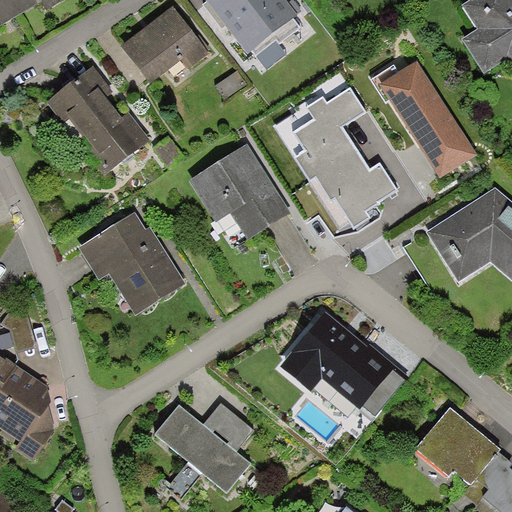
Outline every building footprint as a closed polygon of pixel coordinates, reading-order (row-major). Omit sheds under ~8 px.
[(0,0),(0,24),(2,27),(43,2),(48,10),(63,0),(0,0)] [(205,0),(248,54),(302,12),(293,0),(288,4),(285,0),(205,0)] [(511,0),(470,0),(462,5),(478,30),(462,40),(483,75),(507,59),(511,63),(511,0)] [(173,8),(121,48),(151,85),(181,61),(188,70),(209,54),(173,8)] [(478,156),(418,62),(380,87),(440,180),(478,156)] [(69,119),(80,132),(114,105),(108,97),(114,93),(94,66),(47,102),(63,124),(69,119)] [(237,72),(216,87),(226,100),(247,85),(237,72)] [(310,182),(315,178),(356,152),(341,129),(366,113),(351,89),(327,104),(323,98),(307,108),(315,120),(294,134),(306,152),(295,159),(310,182)] [(124,117),(114,105),(80,132),(88,143),(83,147),(106,177),(151,142),(129,113),(124,117)] [(169,136),(153,148),(169,170),(185,158),(169,136)] [(291,214),(247,144),(189,181),(217,224),(232,215),(248,241),(291,214)] [(369,172),(356,152),(315,178),(331,203),(335,200),(354,230),(370,219),(366,214),(379,206),(378,204),(398,191),(380,164),(369,172)] [(511,202),(496,189),(427,232),(460,283),(491,263),(511,281),(511,202)] [(146,230),(136,213),(79,248),(99,281),(109,274),(135,317),(186,286),(151,228),(146,230)] [(27,313),(14,305),(1,325),(10,331),(17,353),(37,348),(27,313)] [(367,347),(326,313),(280,367),(311,393),(323,380),(360,411),(397,366),(370,344),(367,347)] [(0,389),(2,391),(17,367),(11,362),(9,365),(0,358),(0,389)] [(49,388),(17,367),(2,391),(0,389),(0,428),(20,442),(15,450),(34,462),(55,431),(49,405),(51,402),(49,388)] [(222,404),(204,425),(237,453),(254,430),(222,404)] [(204,425),(180,406),(156,435),(227,494),(252,464),(237,453),(204,425)] [(501,450),(451,408),(415,451),(449,479),(454,473),(471,486),(476,480),(499,453),(501,450)] [(511,465),(511,463),(499,453),(476,480),(489,491),(481,500),(494,511),(511,511),(511,469),(510,468),(511,465)] [(0,511),(13,511),(18,505),(0,494),(0,511)] [(72,511),(74,510),(63,501),(56,510),(57,511),(72,511)]
